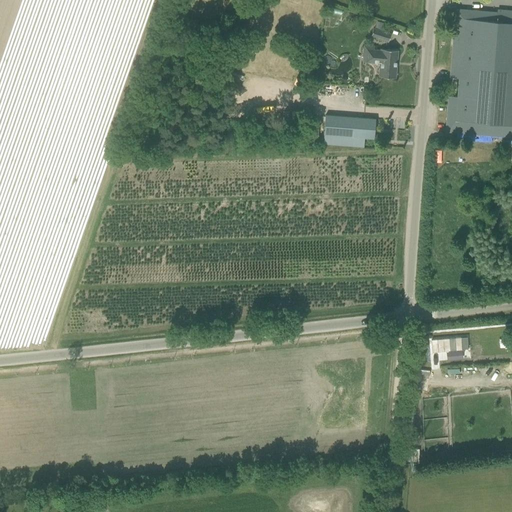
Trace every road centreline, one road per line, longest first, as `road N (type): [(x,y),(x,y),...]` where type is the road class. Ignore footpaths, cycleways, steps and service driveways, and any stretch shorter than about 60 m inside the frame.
road 1 (unclassified): [(406,317),(0,361)]
road 2 (unclassified): [(406,317),(433,0)]
road 3 (track): [(406,317),(389,511)]
